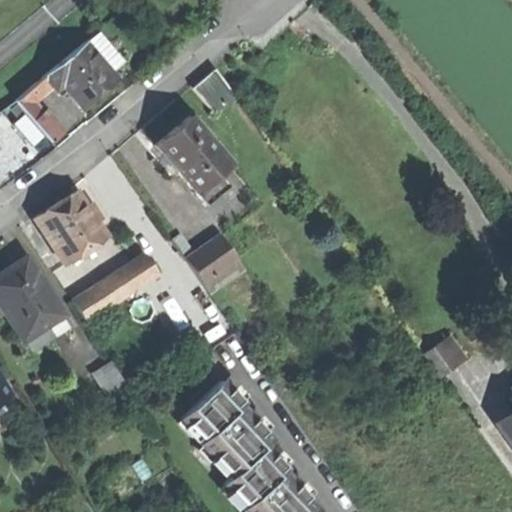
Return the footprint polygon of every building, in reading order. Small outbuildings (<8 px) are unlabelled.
[(95,32),(82,43),(108,73),(120,63),(95,32)] [(69,92),(81,106),(96,92),(112,79),(108,73),(82,43),(43,76),(52,86),(55,89),(62,83),(69,92)] [(213,70),(191,89),(211,113),(233,95),(213,70)] [(15,100),(33,121),(43,113),(34,102),(52,86),(43,76),(15,100)] [(62,98),(69,92),(62,83),(55,89),(62,98)] [(30,141),(41,131),(33,121),(15,100),(3,110),(12,120),(30,141)] [(3,110),(0,112),(0,126),(2,129),(12,120),(3,110)] [(41,131),(50,142),(61,133),(43,113),(33,121),(41,131)] [(170,130),(153,144),(194,192),(214,175),(228,164),(187,115),(170,130)] [(223,185),(214,175),(194,192),(202,202),(223,185)] [(33,217),(63,263),(104,236),(95,221),(99,218),(89,202),(84,205),(74,190),(53,204),(33,217)] [(170,239),(184,259),(191,253),(178,234),(170,239)] [(191,253),(184,259),(201,284),(236,259),(219,235),(191,253)] [(5,272),(0,274),(0,306),(22,340),(24,339),(44,326),(58,317),(62,314),(25,258),(5,272)] [(72,301),(85,321),(157,274),(147,259),(90,297),(86,291),(72,301)] [(243,269),(236,259),(201,284),(208,293),(243,269)] [(65,327),(58,317),(44,326),(51,336),(65,327)] [(51,336),(44,326),(24,339),(27,344),(33,340),(36,346),(51,336)] [(448,336),(438,343),(455,366),(464,359),(448,336)] [(423,354),(439,377),(455,366),(438,343),(423,354)] [(93,375),(107,396),(125,385),(111,363),(93,375)] [(304,511),(311,505),(291,483),(281,472),(283,470),(262,447),(270,440),(250,419),(239,406),(241,404),(220,381),(180,418),(201,440),(197,444),(198,445),(200,444),(231,477),(224,484),(244,506),(240,510),(241,511),(243,511),(304,511)] [(511,396),(511,412),(496,424),(511,446),(511,393),(511,394),(511,396)]
